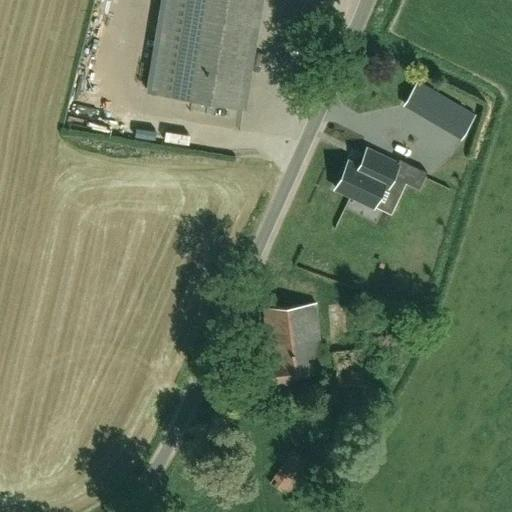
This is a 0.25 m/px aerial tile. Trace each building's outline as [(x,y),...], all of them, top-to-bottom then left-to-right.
[(259,0),(160,0),(146,90),(175,95),(242,105),(259,0)] [(418,82),(405,104),(461,137),(474,115),(418,82)] [(358,166),(347,161),(335,188),(373,206),(373,205),(388,174),(405,182),(418,188),(426,172),(399,159),(397,163),(366,149),(358,166)] [(261,346),(266,390),(293,387),(291,377),(323,373),(315,304),(263,309),(267,346),(261,346)] [(333,352),(337,388),(365,386),(361,349),(333,352)] [(268,483),(290,497),(314,463),(292,449),(268,483)]
